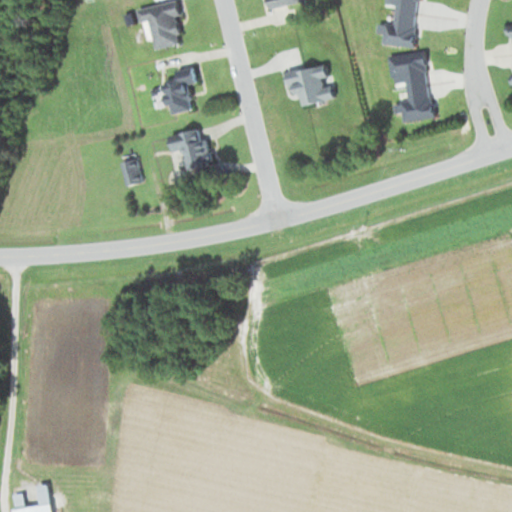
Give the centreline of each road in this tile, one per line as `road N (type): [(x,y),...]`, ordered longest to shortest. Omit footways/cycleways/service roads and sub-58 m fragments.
road 1 (residential): [(0,251),(114,249),(274,220),(511,143)]
road 2 (residential): [(274,220),(214,0)]
road 3 (residential): [(493,150),(471,75),(476,0)]
